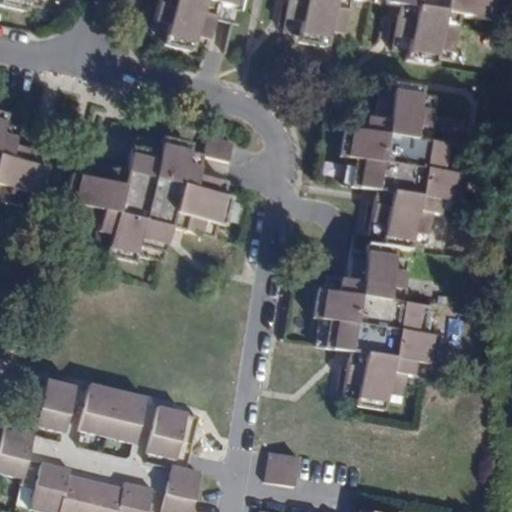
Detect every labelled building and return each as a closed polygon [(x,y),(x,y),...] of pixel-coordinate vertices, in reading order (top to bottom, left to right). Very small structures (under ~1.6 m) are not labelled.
[(0,0),(0,7),(25,14),(27,7),(0,0)] [(0,0),(27,7),(41,10),(43,0),(0,0)] [(163,39),(192,46),(206,49),(217,5),(242,11),(244,0),(157,0),(149,35),(163,39)] [(287,0),(282,35),(297,37),(326,42),(340,44),(347,0),(348,0),(398,9),(391,51),(404,54),(435,59),(449,61),(456,18),(489,23),(492,0),(287,0)] [(326,42),(297,37),(296,44),(325,48),(326,42)] [(191,54),(192,46),(163,39),(161,46),(191,54)] [(433,66),(435,59),(404,54),(403,61),(433,66)] [(453,206),(458,175),(462,149),(427,143),(435,99),(420,97),(422,89),(392,84),(390,92),(377,89),(371,119),(352,116),(349,130),(344,159),(339,187),(373,193),(366,236),(381,239),(379,248),(365,245),(364,252),(350,250),(345,281),(325,278),(323,291),(314,290),(309,321),(317,322),(313,349),(347,355),(339,398),(354,401),(353,407),(383,413),(384,405),(399,407),(403,378),(423,381),(425,367),(431,337),(435,310),(400,304),(408,259),(393,257),(395,250),(409,252),(410,244),(424,247),(429,217),(450,220),(453,206)] [(0,202),(30,210),(33,197),(41,199),(48,169),(40,167),(43,153),(14,147),(19,126),(5,123),(0,121),(0,202)] [(344,159),(349,130),(342,129),(337,158),(344,159)] [(106,249),(135,256),(162,262),(170,229),(214,240),(217,226),(225,228),(232,198),(225,196),(228,182),(199,175),(203,158),(228,163),(233,144),(206,137),(202,155),(189,152),(159,145),(132,139),(125,173),(81,163),(78,177),(70,174),(63,204),(70,206),(67,219),(99,226),(94,246),(106,249)] [(159,145),(189,152),(191,144),(161,137),(159,145)] [(466,177),(458,175),(453,206),(460,207),(466,177)] [(133,265),(135,256),(106,249),(104,258),(133,265)] [(439,338),(431,337),(425,367),(434,369),(439,338)] [(48,426),(47,432),(61,436),(74,388),(59,383),(57,389),(43,386),(44,380),(31,376),(17,424),(32,429),(34,422),(48,426)] [(57,389),(59,383),(44,380),(43,386),(57,389)] [(121,439),(120,445),(131,448),(144,398),(133,396),(131,403),(99,394),(101,388),(88,385),(75,433),(88,436),(90,431),(121,439)] [(131,403),(133,396),(101,388),(99,394),(131,403)] [(174,456),(172,462),(184,465),(198,419),(184,415),(183,420),(169,416),(170,411),(155,406),(141,452),(158,457),(159,452),(174,456)] [(183,420),(184,415),(170,411),(169,416),(183,420)] [(32,429),(47,432),(48,426),(34,422),(32,429)] [(173,511),(174,511),(175,511),(188,511),(198,474),(169,467),(162,493),(121,482),(119,489),(67,476),(68,471),(27,460),(33,434),(4,426),(0,440),(0,468),(8,471),(6,478),(21,481),(19,486),(33,490),(30,504),(43,508),(42,511),(173,511)] [(88,436),(120,445),(121,439),(90,431),(88,436)] [(158,457),(172,462),(174,456),(159,452),(158,457)] [(298,459),(268,454),(263,483),(293,488),(298,459)]
